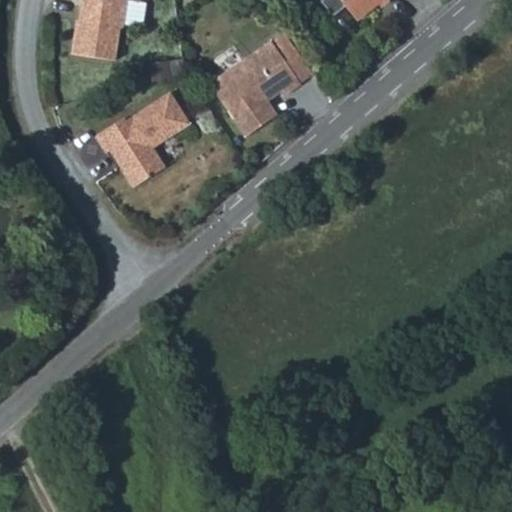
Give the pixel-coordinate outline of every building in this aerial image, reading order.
[(79,0),(78,13),(81,18),(80,26),(76,26),(73,25),(68,59),(112,66),(116,34),(120,31),(124,2),(122,2),(122,0),(79,0)] [(318,0),(328,12),(341,2),(353,17),(373,0),(318,0)] [(285,32),(268,44),(297,85),(316,72),(285,32)] [(206,87),(244,139),(275,117),(260,97),(261,94),(271,86),(280,98),(297,85),(268,44),(206,87)] [(162,65),(144,69),(148,85),(165,81),(162,65)] [(116,94),(99,99),(102,113),(120,109),(116,94)] [(121,122),(93,140),(103,156),(112,151),(117,160),(118,170),(130,191),(162,171),(150,152),(187,128),(167,97),(122,125),(121,122)] [(327,198),(317,182),(300,195),(291,202),(301,216),(327,198)]
